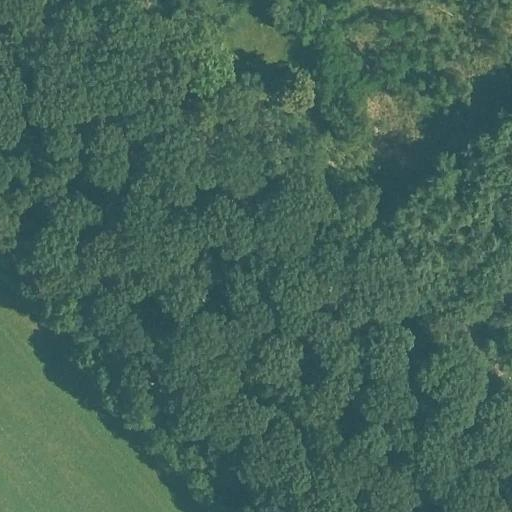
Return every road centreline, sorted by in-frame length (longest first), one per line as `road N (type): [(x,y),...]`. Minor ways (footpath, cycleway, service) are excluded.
road 1 (track): [(119,44),(511,495)]
road 2 (track): [(119,44),(0,78)]
